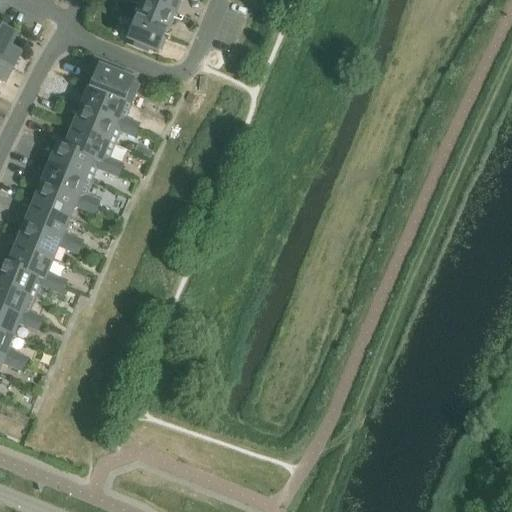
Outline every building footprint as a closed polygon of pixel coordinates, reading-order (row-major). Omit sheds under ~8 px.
[(144,0),(142,6),(172,19),(179,0),(144,0)] [(135,24),(165,36),(172,19),(142,6),(135,24)] [(165,36),(135,24),(127,43),(157,55),(165,36)] [(0,64),(11,70),(19,54),(4,46),(10,34),(0,29),(0,64)] [(90,91),(130,107),(139,86),(130,83),(132,76),(93,60),(90,68),(97,72),(90,91)] [(11,70),(0,64),(0,84),(3,86),(11,70)] [(90,91),(82,111),(116,125),(118,119),(124,121),(130,107),(90,91)] [(73,131),(114,147),(120,133),(124,135),(128,123),(124,121),(118,119),(116,125),(82,111),(73,131)] [(128,123),(124,135),(134,139),(139,127),(128,123)] [(73,131),(66,150),(65,151),(99,164),(102,159),(108,161),(114,147),(73,131)] [(50,168),(90,184),(96,170),(107,175),(112,163),(108,161),(102,159),(99,164),(65,151),(66,150),(58,147),(50,168)] [(112,163),(107,175),(118,179),(123,167),(112,163)] [(90,184),(50,168),(42,188),(76,202),(78,196),(85,198),(90,184)] [(89,200),(85,198),(78,196),(76,202),(42,188),(33,208),(68,222),(74,207),(84,212),(89,200)] [(89,200),(84,212),(95,216),(99,204),(89,200)] [(68,222),(33,208),(25,228),(60,242),(62,236),(68,222)] [(25,228),(17,248),(51,262),(57,247),(67,251),(72,240),(62,236),(60,242),(25,228)] [(72,240),(67,251),(78,256),(83,244),(72,240)] [(17,248),(9,267),(9,268),(36,279),(43,282),(46,276),(51,262),(17,248)] [(56,280),(46,276),(43,282),(36,279),(9,268),(9,267),(2,264),(0,268),(0,287),(33,301),(39,287),(51,291),(56,280)] [(56,280),(51,291),(62,296),(66,284),(56,280)] [(0,287),(0,310),(20,319),(22,313),(28,315),(33,301),(0,287)] [(32,317),(28,315),(22,313),(20,319),(0,310),(0,333),(12,339),(17,324),(27,328),(32,317)] [(32,317),(27,328),(38,333),(43,321),(32,317)] [(12,339),(0,333),(0,357),(3,359),(6,353),(12,339)] [(16,357),(6,353),(3,359),(0,357),(0,366),(1,364),(11,368),(16,357)] [(16,357),(11,368),(21,372),(26,361),(16,357)]
